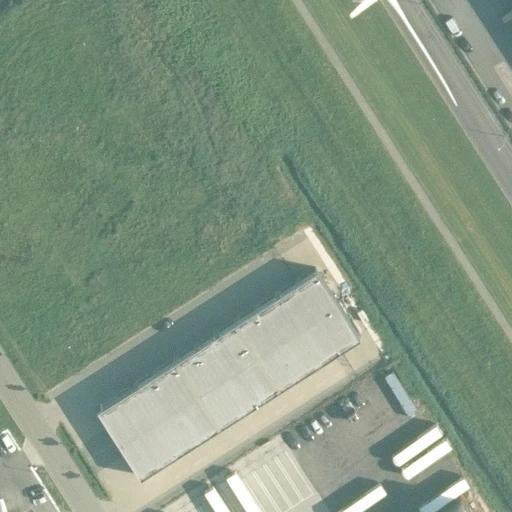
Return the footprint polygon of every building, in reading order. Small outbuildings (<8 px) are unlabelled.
[(102,15),(0,79),(1,141),(77,260),(240,157),(164,38),(102,15)] [(240,157),(77,260),(117,323),(279,220),(240,157)] [(314,264),(293,277),(315,311),(335,297),(314,264)] [(293,277),(273,289),(295,323),(315,311),(293,277)] [(273,289),(254,302),(275,336),(295,323),(273,289)] [(335,297),(315,311),(337,345),(357,332),(335,297)] [(254,302),(234,315),(255,349),(275,336),(254,302)] [(315,311),(295,323),(317,358),(337,345),(315,311)] [(234,315),(214,327),(235,361),(255,349),(234,315)] [(295,323),(275,336),(297,370),(317,358),(295,323)] [(214,327),(194,340),(215,374),(235,361),(214,327)] [(275,336),(255,349),(277,383),(297,370),(275,336)] [(194,340),(174,353),(196,387),(215,374),(194,340)] [(255,349),(235,361),(257,396),(277,383),(255,349)] [(174,353),(154,365),(176,399),(196,387),(174,353)] [(235,361),(215,374),(237,408),(257,396),(235,361)] [(154,365),(134,378),(139,386),(156,412),(176,399),(154,365)] [(215,374),(196,387),(217,421),(237,408),(215,374)] [(134,378),(123,385),(128,393),(139,386),(134,378)] [(123,385),(114,391),(136,425),(156,412),(139,386),(128,393),(123,385)] [(196,387),(176,399),(198,434),(217,421),(196,387)] [(114,391),(94,404),(115,438),(136,425),(114,391)] [(176,399),(156,412),(172,438),(178,446),(198,434),(176,399)] [(156,412),(136,425),(158,459),(167,453),(162,445),(172,438),(156,412)] [(136,425),(115,438),(137,472),(158,459),(136,425)] [(172,438),(162,445),(167,453),(178,446),(172,438)] [(472,511),(459,491),(426,511),(472,511)]
